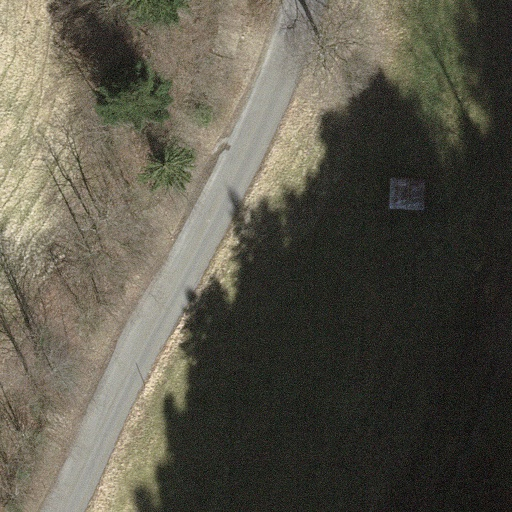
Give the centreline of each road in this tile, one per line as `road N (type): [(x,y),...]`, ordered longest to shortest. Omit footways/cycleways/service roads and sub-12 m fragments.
road 1 (unclassified): [(78,511),(293,74),(318,0)]
road 2 (track): [(511,205),(469,371),(411,511)]
